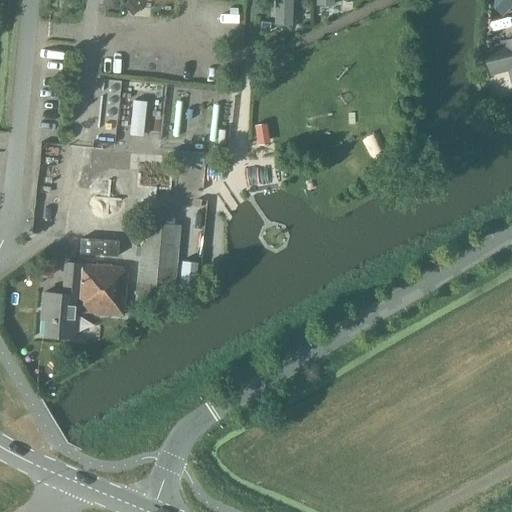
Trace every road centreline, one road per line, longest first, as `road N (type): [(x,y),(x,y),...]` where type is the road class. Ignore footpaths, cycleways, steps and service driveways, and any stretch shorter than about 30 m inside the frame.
road 1 (tertiary): [(152,511),(181,445),(214,410),(511,234)]
road 2 (unclassified): [(0,251),(10,219),(31,0)]
